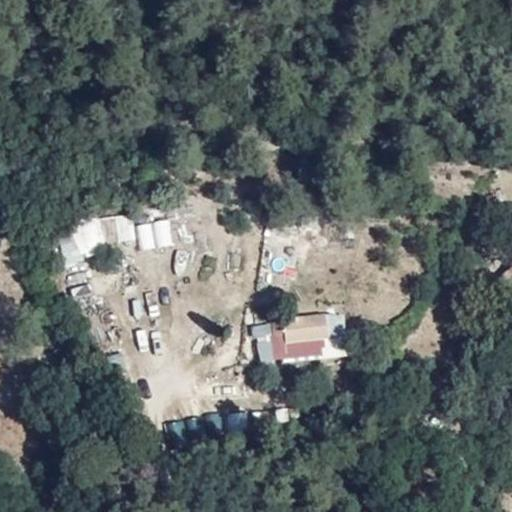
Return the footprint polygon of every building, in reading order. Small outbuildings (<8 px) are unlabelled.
[(73,224),(76,235),(57,239),(62,265),(136,249),(128,212),(73,224)] [(134,225),(139,251),(173,245),(168,218),(134,225)] [(260,273),(294,276),(298,230),(263,228),(260,273)] [(511,286),(503,294),(506,298),(511,306),(511,286)] [(511,320),(511,306),(506,298),(494,308),(507,323),(511,320)] [(292,362),(341,360),(340,337),(322,338),(322,333),(278,336),(280,355),(292,354),(292,362)] [(341,375),(341,360),(292,362),(292,354),(280,355),(281,376),(341,375)] [(220,414),(222,434),(246,431),(244,412),(220,414)] [(7,471),(0,474),(0,495),(14,491),(7,471)]
